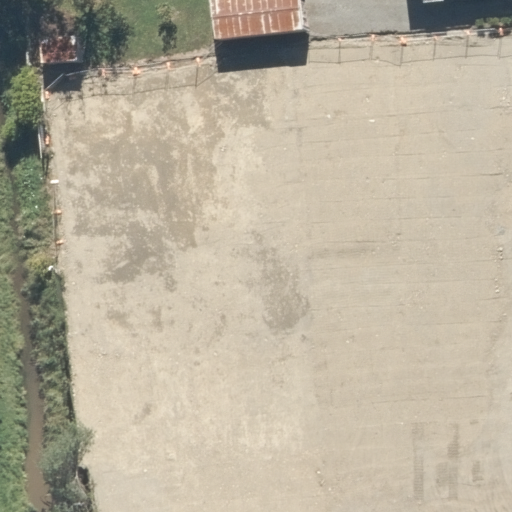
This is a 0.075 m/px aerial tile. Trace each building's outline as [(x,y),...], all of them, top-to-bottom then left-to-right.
[(426,218),(511,210),(511,116),(508,76),(472,79),(468,43),(411,48),(417,112),(355,118),(360,175),(422,169),(426,218)] [(132,157),(132,173),(131,187),(80,195),(83,249),(184,242),(180,159),(132,157)] [(349,262),(262,261),(260,328),(348,329),(349,262)] [(511,399),(511,271),(395,283),(398,312),(372,314),(382,413),(511,399)] [(321,455),(325,511),(402,511),(398,449),(321,455)] [(511,511),(511,466),(495,468),(499,511),(511,511)]
